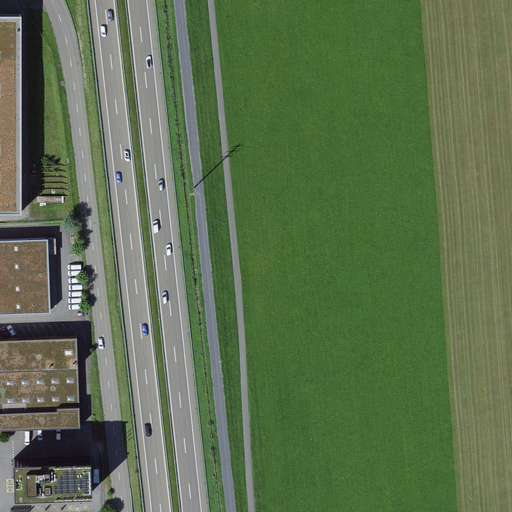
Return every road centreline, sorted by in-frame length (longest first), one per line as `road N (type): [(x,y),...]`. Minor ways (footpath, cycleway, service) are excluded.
road 1 (tertiary): [(122,511),(74,83),(54,0)]
road 2 (motorway): [(194,511),(136,0)]
road 3 (motorway): [(104,0),(160,511)]
road 4 (track): [(177,0),(231,511)]
road 5 (track): [(214,0),(251,511)]
